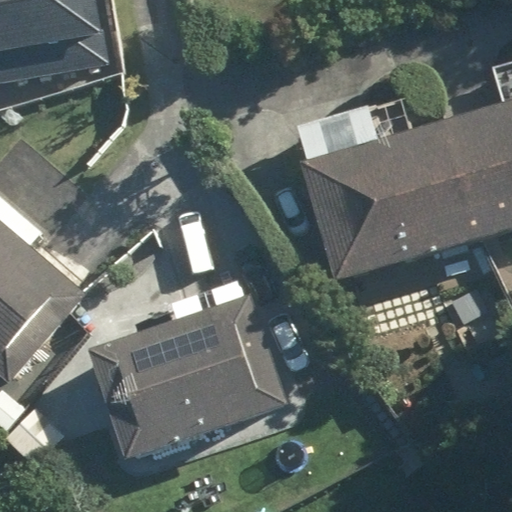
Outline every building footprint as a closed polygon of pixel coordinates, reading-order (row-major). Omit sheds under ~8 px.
[(45,0),(53,34),(117,19),(112,0),(45,0)] [(511,236),(511,112),(405,146),(393,107),(310,133),(358,285),(511,236)] [(0,365),(28,390),(107,300),(56,256),(72,238),(0,175),(0,365)] [(293,356),(312,350),(294,297),(275,304),(265,273),(184,301),(193,328),(123,351),(159,457),(310,406),(293,356)] [(122,400),(64,420),(75,454),(134,434),(122,400)]
